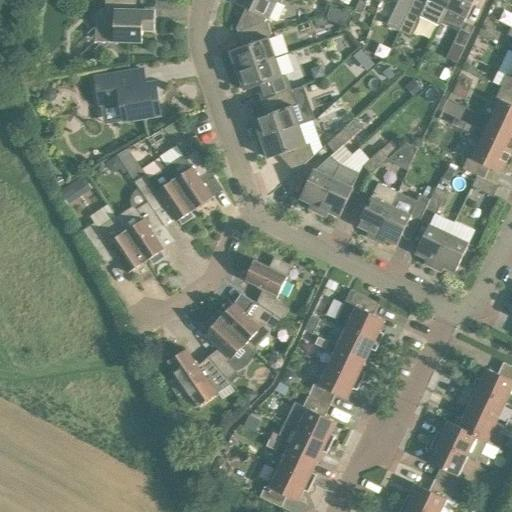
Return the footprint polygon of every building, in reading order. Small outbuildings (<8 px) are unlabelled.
[(155,32),(155,10),(136,10),(136,0),(105,0),(105,9),(101,9),(91,18),(114,44),(142,44),(143,32),(155,32)] [(268,20),(278,1),(281,3),(282,0),(233,0),(232,3),(246,9),(236,29),(238,33),(264,24),(265,22),(267,19),(268,20)] [(362,14),(367,4),(360,0),(354,12),(362,14)] [(399,32),(400,32),(414,0),(399,0),(387,26),(399,32)] [(421,16),(425,4),(415,0),(414,0),(400,32),(411,37),(421,16)] [(440,25),(448,9),(447,9),(451,0),(427,0),(425,4),(421,16),(440,25)] [(467,19),(475,0),(451,0),(447,9),(448,9),(467,19)] [(351,14),(346,12),(341,25),(340,29),(345,30),(346,27),(351,14)] [(275,58),(268,39),(271,35),(268,24),(265,22),(264,24),(238,33),(243,47),(231,52),(238,71),(275,58)] [(464,49),(474,27),(464,22),(453,44),(464,49)] [(453,44),(447,58),(458,63),(464,49),(453,44)] [(361,50),(353,57),(360,64),(368,58),(361,50)] [(511,52),(508,51),(493,83),(501,87),(511,91),(511,52)] [(262,101),(291,91),(286,77),(282,78),(275,58),(238,71),(245,91),(257,87),(262,101)] [(326,76),(322,65),(311,69),(315,80),(326,76)] [(396,75),(389,68),(383,73),(390,81),(396,75)] [(145,85),(143,70),(96,78),(101,106),(121,103),(125,122),(161,116),(155,83),(145,85)] [(423,89),(414,79),(405,87),(414,97),(423,89)] [(471,87),(459,81),(453,93),(465,99),(471,87)] [(511,91),(501,87),(496,99),(500,101),(490,120),(511,130),(511,91)] [(299,126),(292,107),(296,105),(291,91),(262,101),(267,115),(254,119),(261,139),(299,126)] [(335,154),(352,138),(363,128),(355,119),(326,145),(335,154)] [(511,151),(511,130),(490,120),(481,140),(511,154),(511,151)] [(472,135),(476,128),(466,124),(463,131),(472,135)] [(306,146),(299,126),(261,139),(269,159),(279,156),(295,174),(314,156),(310,144),(306,146)] [(395,138),(381,150),(381,151),(389,159),(403,147),(395,138)] [(501,174),(511,154),(481,140),(472,160),(468,158),(462,170),(477,177),(484,180),(489,169),(501,174)] [(408,171),(418,149),(406,143),(403,147),(389,159),(387,161),(408,171)] [(195,211),(212,198),(201,182),(212,174),(196,150),(185,158),(184,156),(166,167),(195,211)] [(371,175),(387,161),(389,159),(381,150),(363,166),(371,175)] [(123,167),(116,156),(106,162),(112,174),(123,167)] [(317,214),(340,166),(341,165),(331,157),(315,171),(314,170),(300,199),(311,204),(308,209),(317,214)] [(352,189),(359,174),(341,165),(340,166),(317,214),(326,218),(329,213),(340,218),(353,189),(352,189)] [(134,182),(145,175),(140,166),(128,174),(134,182)] [(450,166),(443,177),(449,182),(457,170),(450,166)] [(195,218),(191,213),(195,211),(166,167),(148,179),(145,175),(134,182),(147,202),(148,202),(155,213),(155,211),(165,205),(176,222),(179,221),(182,226),(193,218),(194,218),(195,218)] [(63,176),(56,180),(59,187),(66,183),(63,176)] [(498,187),(484,180),(477,177),(472,187),(493,198),(498,187)] [(391,207),(398,193),(379,183),(372,198),(371,198),(358,227),(369,232),(366,237),(375,241),(391,207)] [(429,188),(424,198),(430,201),(435,190),(429,188)] [(437,214),(447,193),(436,188),(435,190),(430,201),(426,209),(437,214)] [(423,216),(426,209),(430,201),(424,198),(420,196),(417,202),(418,202),(414,212),(423,216)] [(164,226),(155,213),(148,202),(147,202),(136,210),(132,208),(116,218),(146,263),(150,261),(153,266),(165,258),(161,252),(164,250),(152,232),(162,226),(163,227),(164,226)] [(146,263),(116,218),(108,205),(90,217),(94,223),(83,231),(106,265),(117,257),(128,274),(142,265),(142,266),(146,263)] [(397,246),(411,217),(391,207),(375,241),(384,245),(386,240),(397,246)] [(433,269),(449,235),(429,225),(415,254),(426,259),(424,264),(433,269)] [(455,273),(469,244),(449,235),(433,269),(442,273),(444,268),(455,273)] [(287,276),(292,266),(274,258),(270,268),(254,260),(252,266),(245,281),(264,290),(258,304),(282,321),(289,310),(276,301),(285,282),(288,277),(287,276)] [(339,284),(330,280),(327,287),(336,291),(339,284)] [(379,332),(385,321),(374,315),(379,304),(350,290),(344,303),(336,321),(347,326),(346,327),(380,343),(384,334),(379,332)] [(282,321),(258,304),(254,301),(253,302),(254,302),(254,303),(246,314),(235,303),(233,305),(229,301),(219,311),(218,311),(217,312),(222,316),(219,319),(246,345),(246,344),(252,350),(255,349),(257,347),(260,345),(263,342),(266,340),(268,336),(270,333),(271,331),(271,330),(274,332),(282,321)] [(246,345),(219,319),(217,322),(213,317),(203,328),(207,332),(205,335),(219,349),(208,357),(226,379),(234,374),(236,372),(229,363),(243,348),(246,345)] [(305,331),(314,336),(321,321),(311,317),(305,331)] [(380,343),(346,327),(337,347),(366,360),(371,350),(376,352),(380,343)] [(325,349),(328,342),(319,338),(315,345),(325,349)] [(366,360),(337,347),(328,366),(361,383),(366,373),(361,371),(366,360)] [(231,385),(226,379),(208,357),(197,367),(186,350),(172,359),(167,362),(177,376),(167,382),(178,398),(187,392),(188,393),(193,390),(192,389),(199,385),(206,396),(218,388),(221,393),(231,385)] [(284,362),(282,356),(277,354),(271,356),(268,361),(270,367),(276,369),(281,367),(284,362)] [(511,367),(503,363),(498,375),(487,369),(481,381),(476,378),(472,387),(506,403),(511,389),(511,367)] [(361,383),(328,366),(318,386),(314,384),(309,395),(330,406),(335,395),(347,400),(352,389),(357,391),(361,383)] [(296,373),(290,371),(285,373),(283,378),(285,383),(290,385),(295,384),(298,378),(296,373)] [(506,403),(472,387),(468,396),(473,399),(468,409),(496,423),(506,403)] [(250,403),(259,397),(254,391),(248,391),(243,394),(250,403)] [(325,417),(330,406),(309,395),(303,407),(295,404),(286,423),(331,445),(335,436),(330,434),(336,423),(325,417)] [(487,443),(496,423),(468,409),(463,420),(458,417),(454,425),(454,426),(476,438),(487,443)] [(259,424),(247,417),(243,425),(255,432),(259,424)] [(467,457),(477,461),(480,454),(482,455),(487,444),(487,443),(476,438),(454,426),(454,425),(448,422),(443,434),(438,432),(433,441),(467,457)] [(286,423),(279,436),(283,437),(280,444),(288,448),(317,463),(322,452),(327,454),(331,445),(286,423)] [(502,434),(511,438),(511,429),(505,427),(502,434)] [(270,439),(280,444),(283,437),(279,436),(273,433),(270,439)] [(276,451),(280,444),(270,439),(267,447),(276,451)] [(458,476),(467,457),(433,441),(429,450),(434,452),(429,463),(440,469),(435,480),(456,490),(462,478),(458,476)] [(312,473),(317,463),(288,448),(279,469),(312,485),(317,475),(312,473)] [(477,461),(486,465),(490,458),(482,455),(480,454),(477,461)] [(223,477),(227,469),(224,461),(217,458),(210,471),(223,477)] [(298,502),(303,491),(308,493),(312,485),(279,469),(269,488),(265,486),(260,498),(281,509),(286,497),(298,502)] [(451,502),(456,490),(435,480),(429,491),(418,486),(413,497),(408,495),(403,504),(420,511),(440,511),(446,500),(451,502)]
